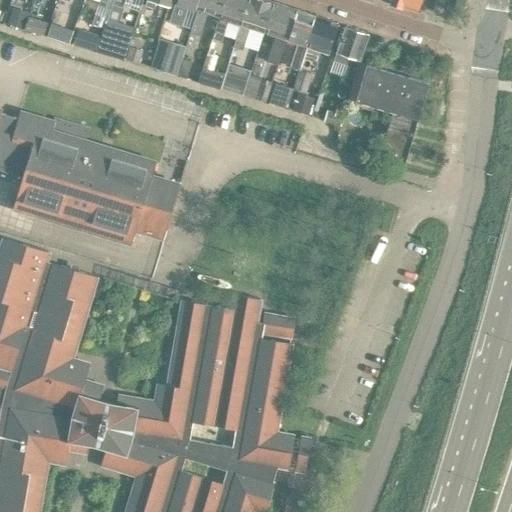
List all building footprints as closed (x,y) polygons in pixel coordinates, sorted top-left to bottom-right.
[(111,0),(110,6),(118,8),(121,0),(111,0)] [(185,6),(197,10),(200,0),(176,0),(171,18),(180,21),(185,6)] [(206,13),(219,17),(224,0),(200,0),(197,10),(189,32),(199,35),(206,13)] [(228,20),(240,24),(241,24),(248,0),(224,0),(219,17),(212,39),(221,42),(228,20)] [(249,27),(263,32),(273,1),(272,0),(272,1),(270,0),(248,0),(241,24),(240,24),(232,46),(242,49),(249,27)] [(397,0),(396,4),(402,6),(417,11),(419,4),(432,8),(434,0),(397,0)] [(278,61),(285,39),(284,39),(294,8),(273,1),(274,1),(273,1),(263,32),(276,36),(268,58),(278,61)] [(12,7),(7,22),(24,27),(28,16),(29,12),(12,7)] [(284,39),(285,39),(297,43),(289,66),(299,69),(306,46),(316,15),(294,8),(284,39)] [(330,20),(316,15),(306,46),(328,53),(338,22),(330,20)] [(24,27),(23,29),(43,35),(47,21),(28,16),(24,27)] [(96,51),(105,53),(107,47),(124,53),(131,30),(105,22),(96,51)] [(346,76),(353,78),(359,59),(368,33),(345,25),(337,51),(352,57),(346,76)] [(62,27),(59,37),(68,39),(71,30),(62,27)] [(78,28),(72,44),(95,52),(100,35),(78,28)] [(150,68),(175,76),(185,46),(160,38),(150,68)] [(125,58),(138,62),(141,50),(129,46),(125,58)] [(178,75),(187,78),(194,53),(185,50),(178,75)] [(224,73),(219,88),(242,94),(249,74),(250,69),(227,62),(226,67),(224,73)] [(392,111),(390,119),(379,156),(404,164),(428,82),(366,64),(355,100),(392,111)] [(200,82),(219,88),(224,73),(226,67),(222,67),(219,76),(203,71),(200,82)] [(293,86),(305,90),(311,72),(299,68),(293,86)] [(117,85),(140,92),(144,80),(120,73),(117,85)] [(249,74),(242,94),(265,101),(271,81),(249,74)] [(268,101),(286,107),(293,87),(275,81),(268,101)] [(291,109),(308,114),(314,97),(304,94),(297,92),(293,105),(291,109)] [(340,97),(338,103),(344,105),(345,101),(347,101),(349,94),(343,92),(340,97)] [(345,107),(346,105),(344,105),(338,103),(337,103),(335,111),(327,109),(324,120),(329,122),(340,125),(345,107)] [(1,110),(0,109),(0,169),(22,177),(13,207),(131,243),(135,229),(163,237),(179,184),(151,176),(156,162),(85,141),(89,129),(53,119),(52,121),(20,111),(18,118),(0,112),(1,110)] [(52,262),(50,268),(43,266),(48,251),(4,238),(0,250),(0,511),(37,511),(46,461),(46,459),(48,459),(66,462),(68,448),(87,451),(91,429),(92,429),(93,430),(95,433),(99,435),(102,435),(106,434),(109,433),(110,434),(101,463),(110,466),(138,474),(126,511),(255,511),(256,510),(261,511),(265,511),(274,482),(264,479),(268,463),(288,467),(294,436),(275,432),(291,342),(290,342),(289,342),(261,337),(261,333),(262,330),(262,328),(263,322),(262,322),(255,321),(256,315),(259,301),(259,298),(257,297),(235,294),(233,308),(183,299),(172,363),(171,367),(170,371),(169,376),(168,384),(159,383),(155,402),(126,397),(124,396),(123,396),(117,395),(117,400),(116,401),(116,404),(113,403),(105,401),(99,399),(102,389),(102,388),(102,387),(103,386),(102,386),(101,386),(84,380),(89,364),(71,358),(83,317),(85,310),(88,301),(96,275),(83,272),(77,270),(77,272),(76,276),(72,275),(68,273),(70,268),(52,262)] [(292,337),(295,316),(264,311),(262,322),(263,322),(262,328),(262,330),(261,333),(291,339),(292,337)]
